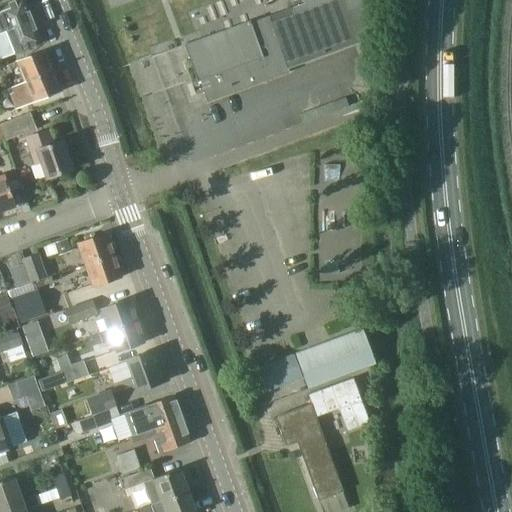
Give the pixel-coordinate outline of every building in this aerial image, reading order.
[(0,32),(34,19),(26,0),(13,0),(0,5),(0,32)] [(251,20),(185,44),(198,81),(200,81),(208,102),(290,72),(289,69),(368,40),(369,0),(303,0),(304,2),(251,22),(251,20)] [(3,58),(17,53),(43,42),(34,19),(0,32),(0,54),(0,55),(3,58)] [(18,62),(24,77),(26,81),(54,70),(47,50),(18,62)] [(16,85),(1,91),(3,97),(10,95),(14,108),(34,101),(62,89),(54,70),(26,81),(16,85)] [(8,75),(0,77),(0,86),(1,90),(12,86),(8,75)] [(7,138),(37,127),(31,111),(1,123),(7,138)] [(55,144),(50,129),(26,137),(35,163),(41,160),(47,178),(75,168),(65,140),(55,144)] [(0,210),(16,205),(5,175),(0,176),(0,210)] [(79,243),(87,264),(114,255),(107,234),(79,243)] [(59,255),(72,250),(68,239),(45,247),(50,261),(60,257),(59,255)] [(23,258),(32,282),(47,276),(38,253),(23,258)] [(114,255),(87,264),(94,285),(121,276),(114,255)] [(38,288),(13,297),(22,322),(47,313),(38,288)] [(70,324),(98,314),(93,299),(64,309),(70,324)] [(110,330),(137,320),(130,299),(102,308),(110,330)] [(137,320),(110,330),(117,351),(144,341),(137,320)] [(0,350),(22,343),(17,328),(0,333),(0,350)] [(300,352),(296,354),(305,376),(307,382),(308,386),(309,388),(374,363),(374,362),(373,361),(362,329),(352,333),(348,334),(330,341),(303,351),(300,352)] [(5,350),(10,363),(26,358),(21,345),(5,350)] [(129,360),(133,372),(139,389),(151,385),(169,379),(158,349),(140,356),(129,360)] [(57,357),(66,382),(66,383),(89,375),(84,360),(71,364),(67,353),(57,357)] [(252,370),(260,393),(305,376),(296,354),(252,370)] [(36,373),(7,380),(12,399),(26,395),(30,408),(44,405),(36,373)] [(311,403),(276,416),(287,445),(298,441),(324,511),(348,503),(344,490),(338,476),(321,429),(316,416),(339,408),(347,430),(370,422),(353,378),(311,393),(308,394),(311,403)] [(92,415),(116,406),(117,406),(111,389),(86,398),(92,415)] [(175,394),(110,417),(119,440),(130,436),(133,435),(133,436),(156,427),(157,427),(184,417),(175,394)] [(92,415),(80,419),(85,433),(98,428),(99,429),(112,424),(110,417),(119,413),(116,406),(92,415)] [(67,424),(62,409),(50,413),(55,428),(67,424)] [(0,450),(26,442),(15,411),(0,416),(0,450)] [(133,435),(130,436),(131,437),(133,443),(159,433),(160,438),(154,440),(158,453),(165,450),(192,441),(192,440),(184,417),(157,427),(156,427),(133,436),(133,435)] [(123,475),(141,468),(135,448),(116,455),(123,475)] [(151,467),(121,478),(125,489),(144,482),(153,504),(162,501),(189,490),(181,468),(155,477),(151,467)] [(57,488),(68,483),(64,472),(53,476),(57,488)] [(0,506),(24,499),(16,476),(0,481),(0,506)] [(61,499),(72,496),(72,495),(68,483),(57,488),(61,499)] [(162,501),(153,504),(155,511),(197,511),(189,490),(162,501)] [(0,511),(28,511),(27,509),(40,505),(36,494),(24,499),(0,506),(0,511)]
